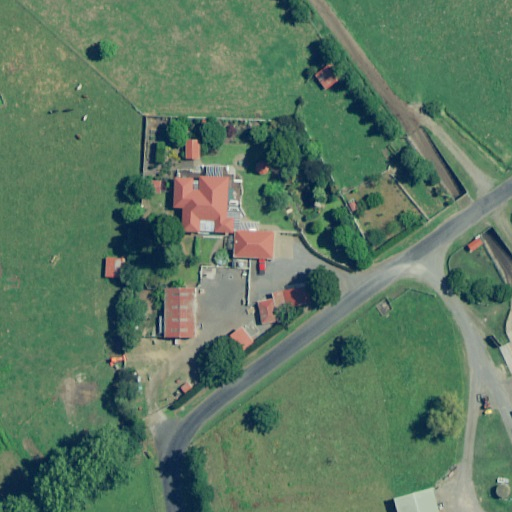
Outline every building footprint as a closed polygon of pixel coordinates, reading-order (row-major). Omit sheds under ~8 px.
[(343,78),(332,64),(316,76),(326,90),(343,78)] [(201,141),(186,141),(186,159),(201,159),(201,141)] [(258,163),(257,164),(256,165),(256,166),(255,167),(255,169),(256,170),(256,171),(257,172),(257,173),(258,174),(259,175),(261,176),(262,176),(263,176),(265,176),(266,175),(267,175),(268,174),(269,173),(270,172),(270,171),(270,169),(270,168),(270,167),(270,165),(269,164),(268,163),(267,162),(266,162),(265,161),(264,161),(263,161),(261,161),(260,161),(259,162),(258,163)] [(201,181),(177,180),(176,208),(183,209),(182,231),(234,233),(235,216),(228,216),(229,179),(201,178),(201,181)] [(162,182),(149,182),(149,194),(161,194),(162,182)] [(273,259),(274,233),(234,232),(233,258),(273,259)] [(128,260),(107,259),(106,277),(127,279),(128,260)] [(312,304),(308,288),(274,295),(277,311),(312,304)] [(195,289),(166,289),(166,338),(195,339),(195,289)] [(278,322),(273,301),(258,304),(263,325),(278,322)] [(499,485),(498,485),(497,486),(497,488),(496,489),(496,490),(496,492),(496,493),(497,494),(498,496),(499,497),(500,498),(501,498),(502,499),(504,499),(505,499),(506,499),(508,498),(509,497),(510,497),(511,495),(511,494),(511,493),(511,488),(511,487),(511,486),(510,485),(509,484),(508,484),(506,483),(505,483),(503,483),(502,483),(501,484),(499,484),(499,485)] [(439,511),(433,489),(395,499),(398,511),(439,511)]
